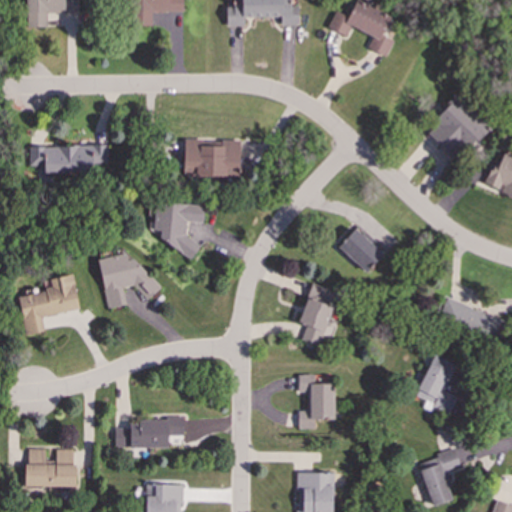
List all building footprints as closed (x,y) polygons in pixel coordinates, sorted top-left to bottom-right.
[(25,0),(25,27),(46,27),(46,13),(77,13),(77,0),(25,0)] [(182,11),(182,0),(134,0),(135,26),(151,25),(150,11),(182,11)] [(226,26),(243,25),(243,18),(279,17),(279,25),(297,25),(297,5),(290,5),(290,0),(232,0),(232,6),(225,6),(226,26)] [(385,56),(392,40),(384,37),(392,16),(353,0),(338,0),(327,28),(345,36),(349,26),(371,36),(366,48),(385,56)] [(423,130),(454,160),(485,126),(454,97),(423,130)] [(183,141),(183,176),(238,177),(238,140),(220,140),(220,141),(183,141)] [(28,146),(29,165),(37,165),(37,173),(108,171),(108,144),(28,146)] [(485,186),(511,196),(511,156),(498,151),(485,186)] [(203,204),(154,201),(152,230),(159,231),(159,238),(190,259),(199,245),(184,235),(185,222),(202,223),(203,204)] [(336,246),(364,273),(382,254),(354,228),(336,246)] [(97,259),(106,308),(125,305),(121,287),(138,284),(140,295),(150,294),(143,257),(126,260),(125,253),(97,259)] [(24,335),(43,331),(40,316),(78,309),(71,274),(49,278),(51,289),(17,295),(24,335)] [(318,346),(331,307),(323,304),(328,288),(310,283),(297,322),(305,325),(300,340),(318,346)] [(492,343),(501,320),(444,297),(435,321),(492,343)] [(455,397),(442,391),(454,364),(432,355),(414,395),(424,400),(422,406),(447,416),(455,397)] [(332,419),(332,374),(297,374),(297,392),(307,392),(307,410),(297,410),(297,429),(313,429),(313,419),(332,419)] [(167,448),(167,435),(182,434),(182,418),(128,418),(128,428),(114,428),(114,448),(167,448)] [(73,486),(73,449),(55,449),(54,464),(44,464),(44,449),(25,449),(25,486),(73,486)] [(459,466),(453,449),(416,461),(431,506),(451,500),(448,488),(450,487),(445,471),(459,466)] [(331,511),(332,473),(296,472),(295,511),(331,511)] [(179,511),(180,485),(145,484),(143,511),(179,511)] [(511,511),(511,504),(496,500),(492,511),(511,511)]
